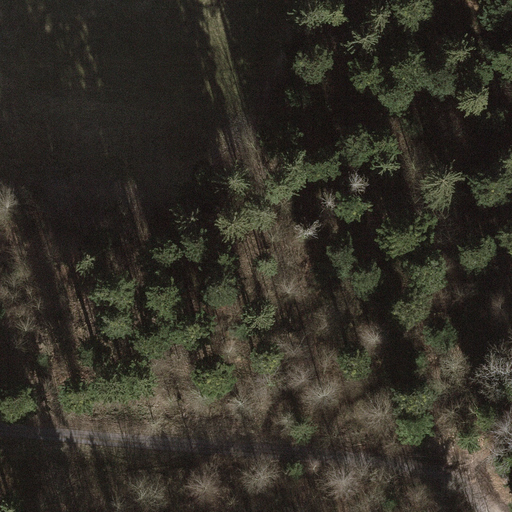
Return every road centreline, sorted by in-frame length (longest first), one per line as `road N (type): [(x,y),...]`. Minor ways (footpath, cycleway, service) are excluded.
road 1 (track): [(496,511),(441,473),(407,462),(0,427)]
road 2 (track): [(511,7),(325,9)]
